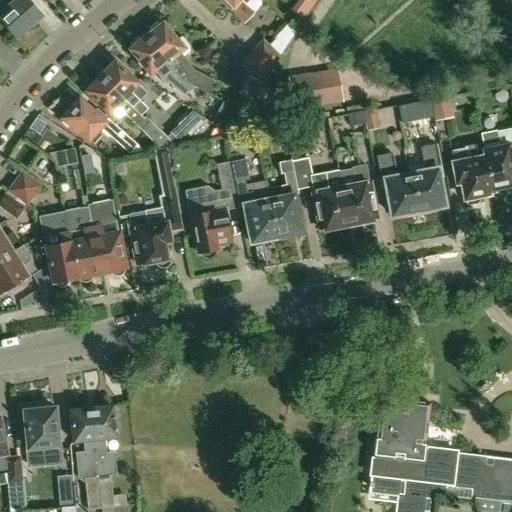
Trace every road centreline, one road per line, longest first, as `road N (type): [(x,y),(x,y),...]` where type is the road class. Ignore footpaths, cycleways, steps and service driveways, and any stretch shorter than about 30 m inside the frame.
road 1 (residential): [(0,358),(511,258)]
road 2 (residential): [(0,127),(41,71),(124,0)]
